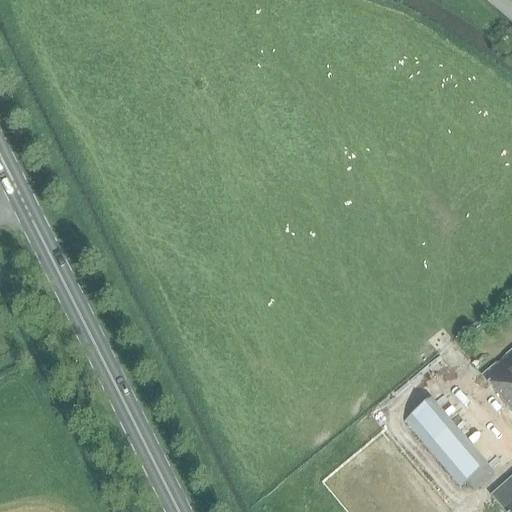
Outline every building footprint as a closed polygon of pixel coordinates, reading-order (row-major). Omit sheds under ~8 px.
[(505,312),(511,306),(511,297),(501,307),(505,312)] [(511,414),(511,349),(480,376),(511,414)] [(486,466),(430,399),(403,422),(459,488),(486,466)] [(486,466),(466,483),(474,493),(494,475),(486,466)] [(511,511),(511,477),(490,497),(502,511),(511,511)]
